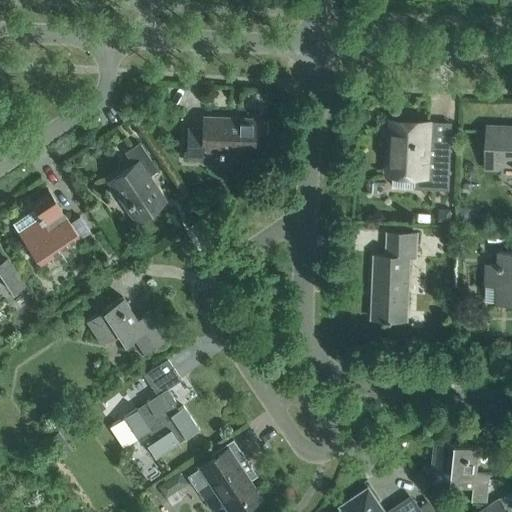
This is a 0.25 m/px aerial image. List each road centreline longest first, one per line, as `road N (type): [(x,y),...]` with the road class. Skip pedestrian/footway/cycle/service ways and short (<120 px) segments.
road 1 (residential): [(305,208),(300,322),(311,355),(343,377),(386,390),(511,402)]
road 2 (residential): [(304,426),(258,394),(197,305),(197,285),(305,208)]
road 3 (residential): [(107,39),(312,46)]
road 4 (residential): [(312,46),(511,53)]
road 5 (residential): [(0,166),(95,103),(105,89),(107,39)]
road 6 (residential): [(312,46),(305,208)]
